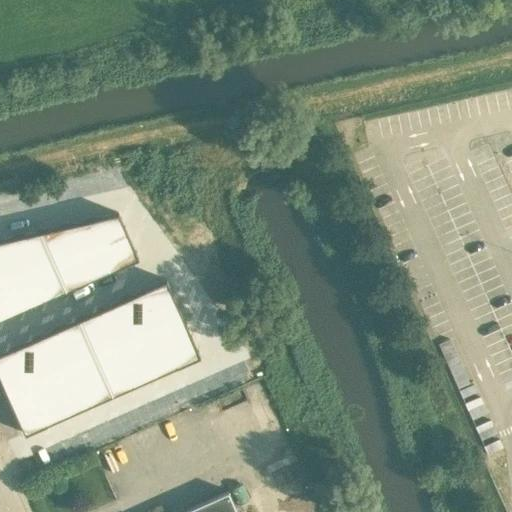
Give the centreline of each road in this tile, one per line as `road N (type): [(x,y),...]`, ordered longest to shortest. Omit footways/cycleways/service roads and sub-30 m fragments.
road 1 (unknown): [(0,402),(68,368),(85,327),(67,285),(36,266),(0,272)]
road 2 (unknown): [(104,511),(264,433)]
